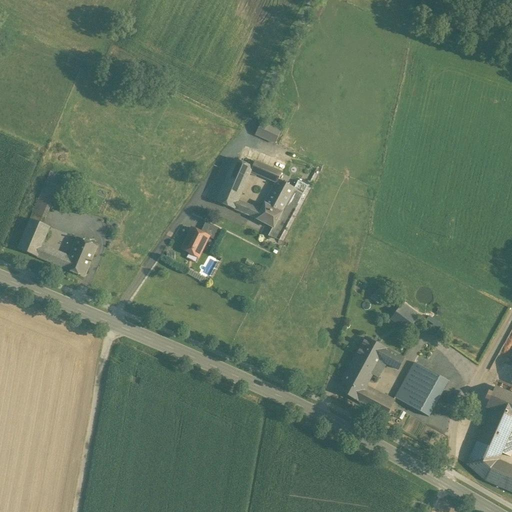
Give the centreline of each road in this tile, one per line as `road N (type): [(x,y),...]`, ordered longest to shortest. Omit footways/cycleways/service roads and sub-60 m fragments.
road 1 (secondary): [(0,276),(326,418),(443,484)]
road 2 (track): [(113,323),(79,511)]
road 3 (residential): [(443,484),(456,413),(511,315)]
